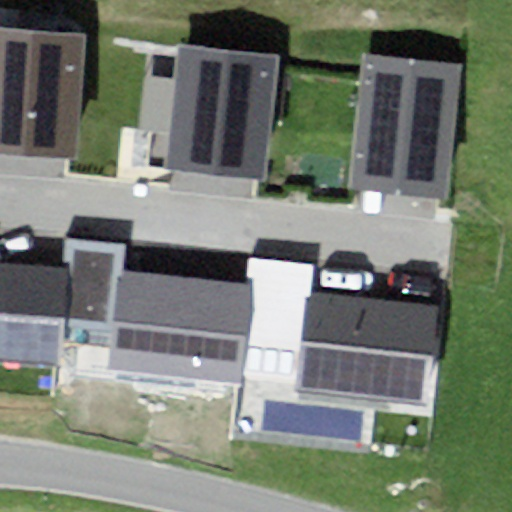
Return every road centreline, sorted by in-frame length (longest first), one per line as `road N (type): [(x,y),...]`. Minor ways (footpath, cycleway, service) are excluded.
road 1 (residential): [(443,249),(0,202)]
road 2 (residential): [(233,511),(138,485),(0,467)]
